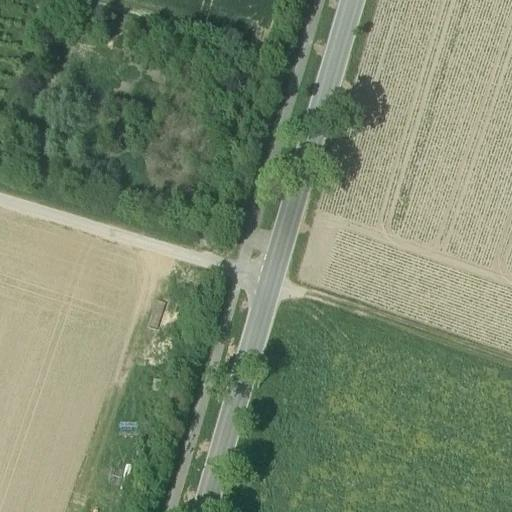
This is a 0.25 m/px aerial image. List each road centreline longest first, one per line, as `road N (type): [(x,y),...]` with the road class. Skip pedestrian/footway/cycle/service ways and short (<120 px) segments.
road 1 (unclassified): [(203,511),(352,0)]
road 2 (track): [(511,371),(269,285)]
